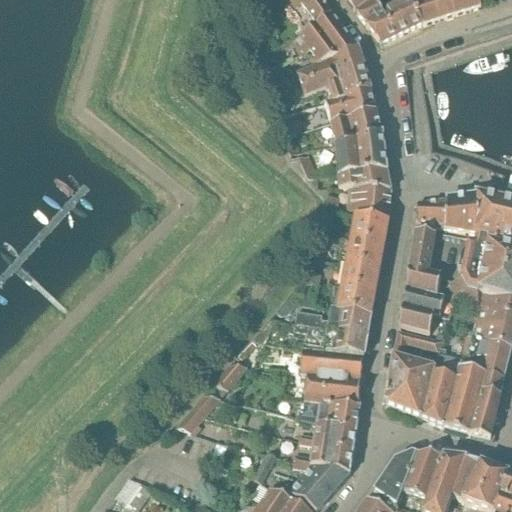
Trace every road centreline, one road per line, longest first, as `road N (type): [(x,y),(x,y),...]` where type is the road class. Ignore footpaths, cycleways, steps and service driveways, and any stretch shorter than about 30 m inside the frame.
road 1 (residential): [(374,439),(407,182)]
road 2 (residential): [(373,66),(511,11)]
road 3 (residential): [(499,458),(407,434),(374,439)]
road 4 (residential): [(407,182),(373,66)]
